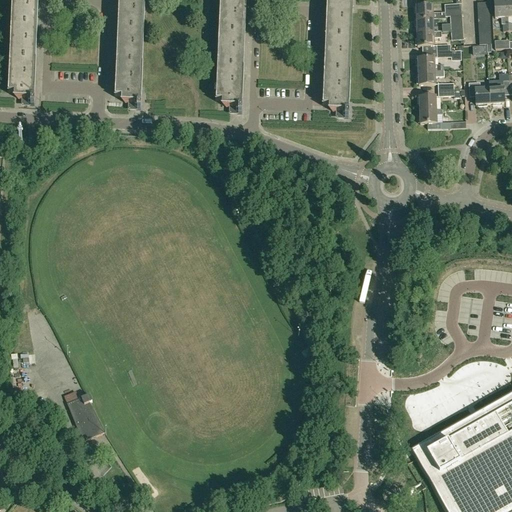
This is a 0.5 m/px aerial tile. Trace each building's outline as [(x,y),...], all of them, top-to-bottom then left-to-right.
[(32,67),(34,0),(11,0),(8,93),(20,94),(20,100),(30,100),(30,106),(34,106),(34,100),(35,67),(32,67)] [(139,72),(142,0),(118,0),(115,97),(126,98),(126,104),(137,104),(137,110),(140,111),(141,105),(142,72),(139,72)] [(240,76),(243,0),(247,0),(219,0),(216,102),(228,102),(227,109),(238,109),(238,115),(241,115),(242,109),(244,76),(240,76)] [(350,81),(346,81),(350,5),(353,5),(353,0),(338,0),(339,4),(327,3),(322,106),(334,107),(334,113),(344,113),(344,119),(348,119),(348,113),(350,81)] [(495,20),(501,20),(501,26),(503,26),(503,34),(508,33),(507,3),(494,3),(495,20)] [(445,15),(432,15),(432,7),(416,8),(416,22),(433,21),(445,21),(445,18),(445,15)] [(417,35),(433,34),(433,21),(416,22),(417,35)] [(433,40),(441,40),(441,34),(433,34),(417,35),(417,48),(434,47),(433,40)] [(453,59),(453,61),(460,61),(460,53),(450,53),(437,54),(437,59),(453,59)] [(416,67),(418,67),(418,73),(444,73),(444,66),(434,66),(434,59),(418,60),(415,60),(416,67)] [(444,73),(418,73),(419,87),(435,86),(435,79),(444,78),(444,73)] [(503,97),(509,97),(508,83),(508,77),(500,77),(500,83),(498,83),(498,89),(489,89),(490,106),(504,105),(503,97)] [(490,106),(489,89),(480,90),(480,84),(468,85),(469,99),(475,98),(476,106),(490,106)] [(420,112),(436,112),(435,98),(419,98),(420,112)] [(442,111),(436,112),(420,112),(420,125),(428,125),(428,131),(440,130),(440,124),(436,124),(436,116),(442,116),(442,111)] [(31,367),(11,368),(11,380),(31,379),(31,367)] [(82,443),(105,434),(89,404),(92,403),(89,396),(87,397),(67,405),(82,443)] [(511,403),(423,455),(455,511),(509,511),(511,511),(511,403)] [(0,511),(20,511),(26,505),(6,490),(0,497),(0,511)]
